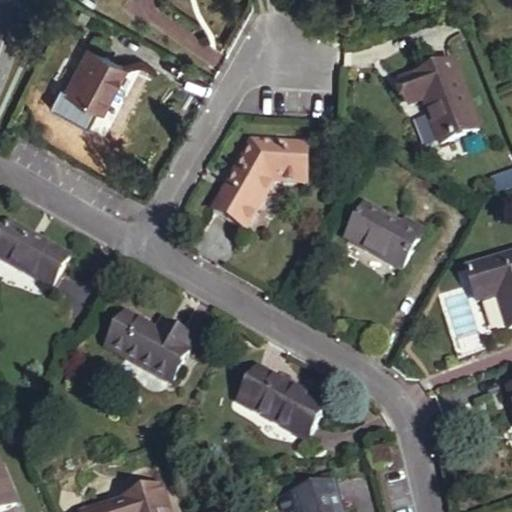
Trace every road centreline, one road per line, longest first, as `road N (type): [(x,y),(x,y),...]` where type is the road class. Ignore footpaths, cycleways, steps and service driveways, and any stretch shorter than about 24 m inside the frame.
road 1 (unclassified): [(141,246),(388,396),(401,416),(425,511)]
road 2 (unclassified): [(141,246),(251,64),(282,61)]
road 3 (unclassified): [(5,170),(141,246)]
